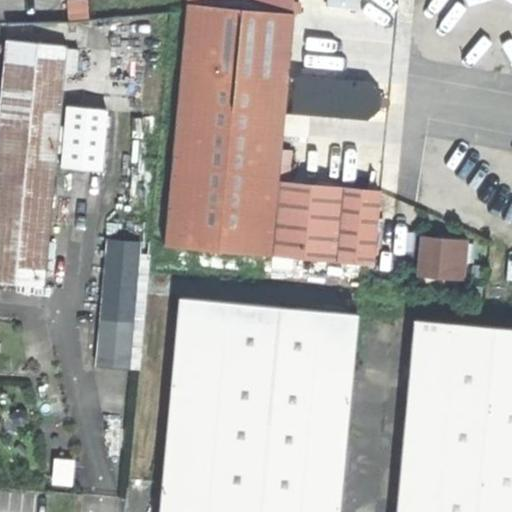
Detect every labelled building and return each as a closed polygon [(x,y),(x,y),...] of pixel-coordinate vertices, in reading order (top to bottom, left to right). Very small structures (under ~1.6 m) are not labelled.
[(189,0),(189,4),(295,13),(296,0),(189,0)] [(295,13),(189,4),(167,243),(273,253),(280,180),(284,139),(295,13)] [(0,140),(0,281),(49,286),(70,44),(9,38),(0,140)] [(297,75),(294,112),(372,118),(381,109),(383,92),(374,82),(297,75)] [(382,189),(280,180),(273,253),(376,262),(382,189)] [(100,365),(132,367),(142,240),(110,237),(100,365)] [(426,272),(465,275),(466,260),(459,259),(460,243),(428,241),(426,272)] [(467,244),(460,243),(459,259),(466,260),(467,244)] [(343,511),(361,311),(183,295),(163,511),(343,511)] [(511,511),(511,323),(419,315),(401,511),(511,511)]
